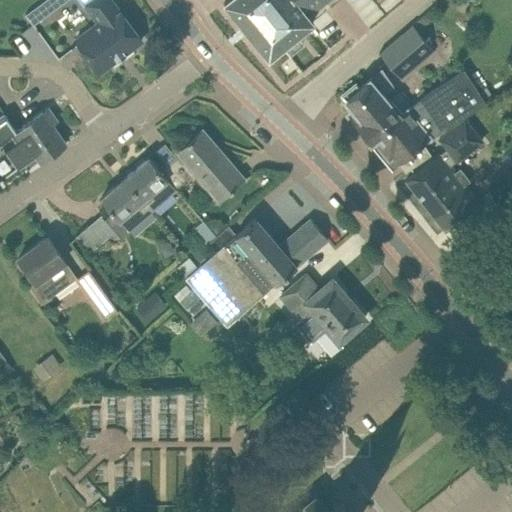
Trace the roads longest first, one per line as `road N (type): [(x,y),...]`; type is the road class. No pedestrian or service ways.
road 1 (secondary): [(511,380),(281,124)]
road 2 (unclassified): [(281,124),(433,0)]
road 3 (residential): [(100,132),(211,50)]
road 4 (residential): [(100,132),(64,75),(0,68)]
road 5 (residential): [(0,203),(100,132)]
